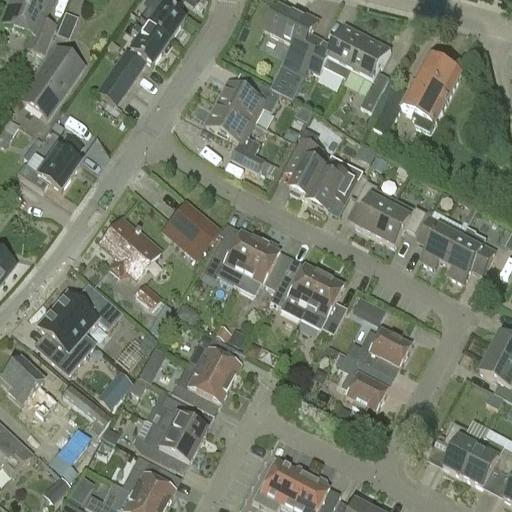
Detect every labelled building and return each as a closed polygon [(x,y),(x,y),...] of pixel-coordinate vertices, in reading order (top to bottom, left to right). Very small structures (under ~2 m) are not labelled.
[(10,0),(5,15),(0,26),(0,31),(29,43),(24,55),(43,62),(56,30),(44,25),(54,0),(10,0)] [(183,26),(170,17),(175,8),(163,0),(150,0),(142,11),(147,14),(139,26),(169,47),(183,26)] [(278,12),(265,37),(293,52),(283,70),(302,80),(306,74),(308,75),(323,46),(311,39),(317,26),(301,17),(298,22),(278,12)] [(130,39),(138,44),(128,58),(126,56),(123,59),(142,72),(145,68),(151,72),(169,47),(139,26),(130,39)] [(323,46),(308,75),(319,81),(324,72),(346,84),(368,44),(344,31),(333,51),(323,46)] [(346,84),(345,86),(367,98),(360,112),(371,118),(389,84),(378,78),(390,55),(368,44),(346,84)] [(56,54),(19,107),(45,125),(82,72),(56,54)] [(142,72),(123,59),(96,99),(115,112),(142,72)] [(409,98),(401,113),(412,119),(410,122),(418,126),(414,132),(430,141),(436,131),(435,131),(461,79),(427,62),(410,96),(409,98)] [(229,87),(217,109),(254,128),(262,113),(271,118),(277,106),(280,100),(270,95),(258,88),(252,99),(235,89),(229,87)] [(273,88),(270,95),(280,100),(292,106),(295,100),(273,88)] [(386,142),(401,113),(387,106),(372,134),(386,142)] [(217,109),(206,131),(239,149),(236,153),(237,153),(230,165),(258,179),(265,166),(248,157),(254,147),(247,143),(254,128),(217,109)] [(8,124),(0,137),(0,151),(5,154),(19,130),(8,124)] [(56,154),(38,180),(23,171),(17,181),(42,198),(48,189),(60,198),(79,169),(74,166),(82,154),(65,141),(56,154)] [(300,146),(284,177),(296,183),(290,195),(291,195),(290,198),(299,203),(300,200),(309,205),(310,205),(324,178),(326,174),(325,174),(331,163),(322,159),(324,155),(314,150),(301,143),(300,146)] [(309,205),(307,209),(327,219),(328,217),(339,197),(350,202),(362,179),(343,170),(331,163),(325,174),(326,174),(324,178),(310,205),(309,205)] [(357,231),(355,233),(375,244),(396,205),(376,195),(377,192),(366,186),(356,205),(367,211),(357,231)] [(396,205),(375,244),(395,254),(406,234),(415,239),(426,218),(415,212),(414,215),(396,205)] [(185,208),(167,230),(201,259),(220,237),(185,208)] [(430,221),(416,247),(429,254),(422,268),(436,276),(440,267),(447,271),(461,244),(460,244),(440,233),(443,228),(431,222),(430,221)] [(161,257),(148,246),(137,237),(135,239),(119,226),(98,250),(117,265),(108,275),(118,283),(122,278),(135,289),(161,257)] [(461,244),(447,271),(454,275),(450,283),(464,290),(471,275),(482,281),(494,256),(484,251),(482,255),(480,254),(470,249),(475,239),(476,237),(467,233),(466,232),(466,233),(460,244),(461,244)] [(222,244),(210,267),(221,273),(216,282),(237,293),(260,249),(240,238),(233,250),(222,244)] [(260,249),(237,293),(252,301),(258,290),(263,292),(275,298),(282,286),(269,279),(280,259),(275,257),(278,252),(269,247),(265,245),(262,250),(260,249)] [(0,258),(0,289),(15,270),(0,258)] [(275,298),(270,308),(281,314),(279,316),(300,327),(324,283),(303,272),(293,291),(282,286),(275,298)] [(324,283),(300,327),(320,336),(320,335),(333,341),(346,314),(335,309),(343,293),(324,283)] [(134,302),(151,316),(161,303),(145,289),(134,302)] [(66,299),(51,317),(83,343),(96,327),(107,336),(121,320),(93,297),(81,311),(66,299)] [(384,317),(359,304),(352,319),(377,332),(384,317)] [(83,343),(51,317),(37,334),(51,346),(39,361),(67,384),(81,368),(70,359),(83,343)] [(218,331),(213,341),(225,347),(230,337),(218,331)] [(351,348),(345,361),(373,376),(373,375),(379,364),(398,374),(399,375),(410,353),(402,349),(404,345),(391,338),(389,341),(379,336),(377,341),(369,337),(366,341),(361,353),(351,348)] [(203,338),(187,369),(229,392),(240,372),(239,372),(221,362),(227,350),(203,338)] [(511,344),(502,340),(491,360),(511,370),(511,344)] [(139,352),(147,359),(156,348),(148,341),(139,352)] [(511,370),(491,360),(481,379),(499,388),(493,399),(511,408),(511,370)] [(339,362),(335,370),(339,372),(338,375),(346,379),(355,383),(350,393),(345,404),(353,408),(351,411),(365,418),(366,415),(375,420),(388,396),(387,396),(367,386),(373,376),(345,361),(343,364),(339,362)] [(1,379),(2,382),(0,384),(0,385),(10,395),(7,398),(20,410),(26,404),(33,411),(30,414),(41,423),(55,409),(37,392),(42,387),(19,365),(10,374),(6,373),(1,379)] [(176,389),(170,401),(192,413),(198,402),(218,413),(229,392),(187,369),(176,389)] [(70,391),(61,402),(93,427),(87,435),(96,442),(111,424),(70,391)] [(108,414),(118,404),(107,395),(98,405),(108,414)] [(165,415),(156,432),(197,454),(206,436),(205,436),(178,421),(183,411),(166,401),(160,413),(165,415)] [(453,428),(443,449),(454,455),(444,474),(464,485),(480,453),(479,453),(482,447),(466,439),(467,436),(453,428)] [(135,442),(132,450),(139,460),(168,474),(174,464),(188,471),(197,454),(156,432),(156,433),(151,430),(143,446),(135,442)] [(0,474),(1,473),(10,481),(28,461),(9,444),(0,434),(0,474)] [(55,460),(47,469),(59,479),(60,481),(69,471),(73,466),(90,446),(77,434),(60,455),(55,460)] [(480,453),(464,485),(483,494),(493,475),(504,481),(511,465),(511,458),(485,444),(484,444),(482,447),(479,453),(480,453)] [(134,496),(132,500),(112,489),(112,490),(153,511),(166,511),(174,497),(153,486),(159,476),(137,464),(132,474),(142,480),(141,482),(137,480),(130,494),(134,496)] [(273,466),(252,506),(262,511),(278,511),(280,511),(282,511),(294,511),(312,479),(298,471),(294,473),(292,476),(289,474),(273,466)] [(312,479),(294,511),(319,511),(329,495),(325,493),(327,490),(326,486),(312,479)] [(61,483),(42,502),(52,510),(70,492),(61,483)] [(153,511),(112,490),(102,508),(90,502),(84,511),(153,511)]
